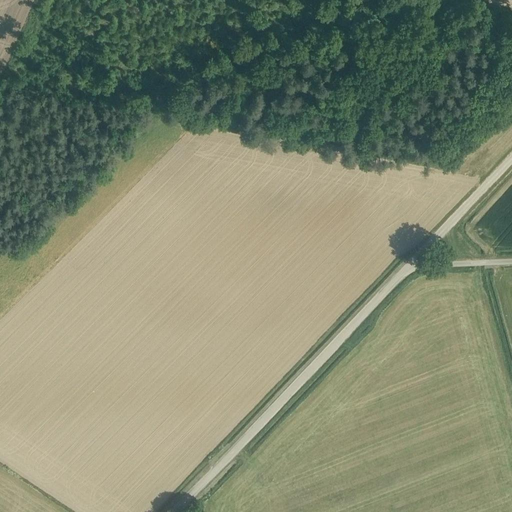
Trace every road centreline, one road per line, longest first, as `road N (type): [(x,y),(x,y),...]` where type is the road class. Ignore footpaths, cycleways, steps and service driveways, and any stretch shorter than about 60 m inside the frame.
road 1 (unclassified): [(179,511),(417,265)]
road 2 (unclassified): [(417,265),(511,167)]
